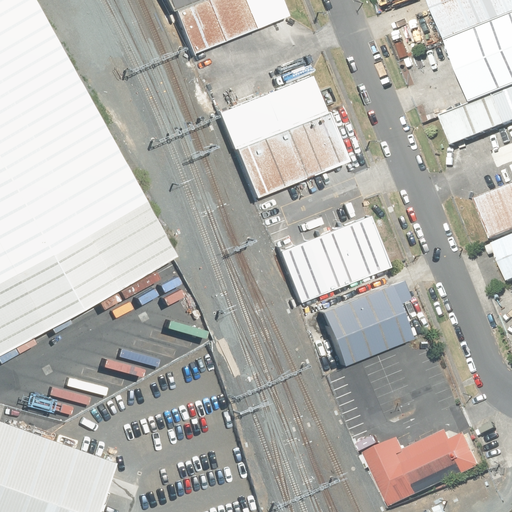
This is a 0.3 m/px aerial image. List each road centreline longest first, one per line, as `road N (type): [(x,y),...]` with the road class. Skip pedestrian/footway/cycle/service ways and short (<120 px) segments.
road 1 (unclassified): [(511,395),(488,371),(338,0)]
road 2 (unknown): [(0,417),(93,448),(123,470)]
